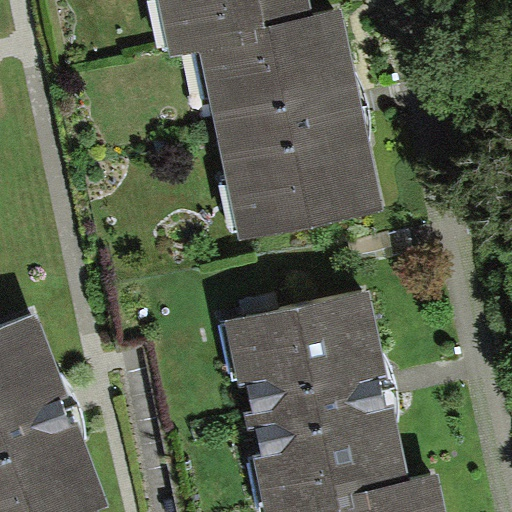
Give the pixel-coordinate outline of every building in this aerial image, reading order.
[(164,0),(172,39),(200,33),(259,21),(256,9),(299,0),(164,0)] [(259,21),(200,33),(240,224),(386,193),(345,0),(299,0),(256,9),(259,21)] [(370,275),(226,305),(269,508),(298,502),(354,490),(351,474),(409,462),(370,275)] [(0,511),(48,511),(111,489),(38,297),(0,311),(0,511)] [(354,490),(298,502),(300,511),(452,511),(440,456),(409,462),(351,474),(354,490)]
